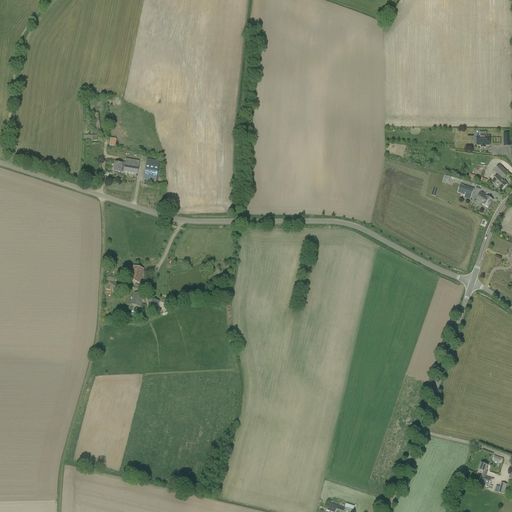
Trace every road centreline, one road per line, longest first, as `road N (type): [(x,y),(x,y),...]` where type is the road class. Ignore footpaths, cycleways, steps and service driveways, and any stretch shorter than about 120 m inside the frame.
road 1 (unclassified): [(472,283),(352,224),(174,219),(0,162)]
road 2 (track): [(60,511),(99,319),(102,196)]
road 3 (unclassified): [(384,511),(472,283)]
